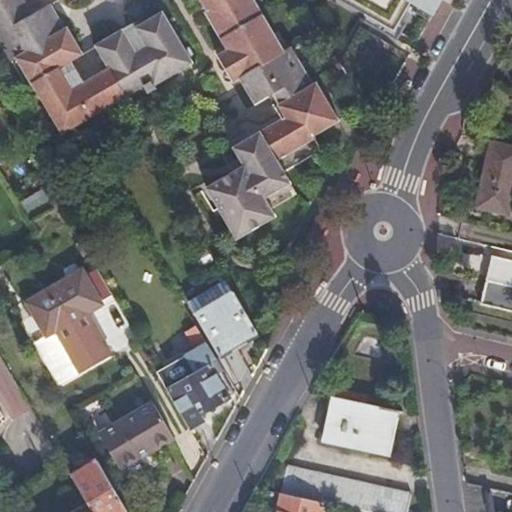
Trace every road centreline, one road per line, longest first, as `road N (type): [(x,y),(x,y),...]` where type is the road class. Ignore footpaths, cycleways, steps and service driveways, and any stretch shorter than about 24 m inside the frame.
road 1 (residential): [(365,250),(215,511)]
road 2 (residential): [(387,210),(499,0)]
road 3 (residential): [(452,511),(428,337)]
